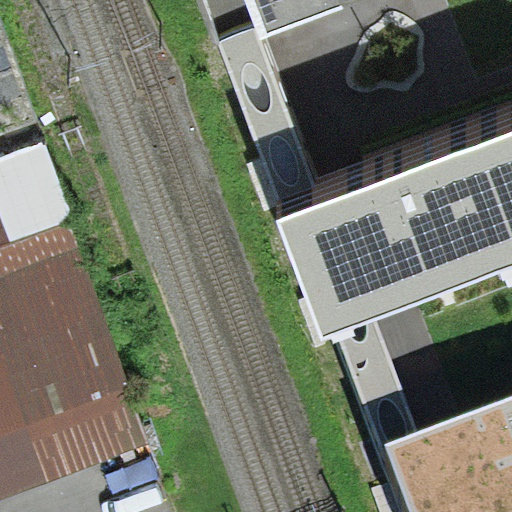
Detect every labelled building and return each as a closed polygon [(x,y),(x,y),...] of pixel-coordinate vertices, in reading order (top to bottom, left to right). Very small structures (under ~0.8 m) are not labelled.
[(203,0),(219,42),(266,23),(326,0),(203,0)] [(219,42),(216,44),(268,174),(309,161),(266,23),(219,42)] [(309,161),(268,174),(303,338),(352,325),(511,264),(511,85),(335,153),(309,161)] [(0,226),(6,242),(0,243),(0,484),(133,437),(31,157),(0,168),(0,226)] [(352,325),(303,338),(354,466),(404,453),(352,325)] [(511,511),(511,413),(404,453),(354,466),(372,511),(511,511)]
